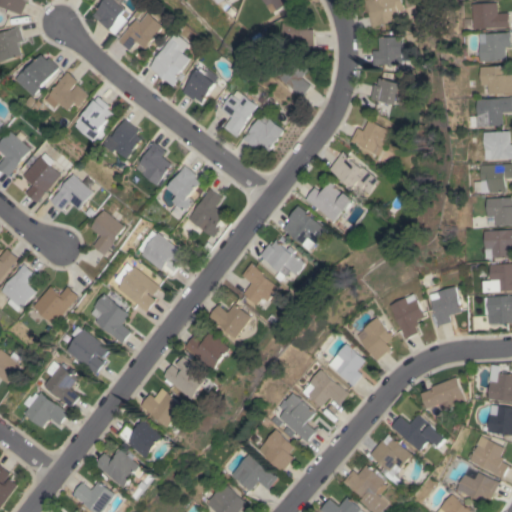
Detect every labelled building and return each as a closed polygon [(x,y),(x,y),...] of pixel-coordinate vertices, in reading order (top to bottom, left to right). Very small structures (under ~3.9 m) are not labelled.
[(0,0),(25,0),(29,1),(23,14),(0,3),(0,0)] [(96,15),(109,0),(128,0),(126,3),(131,7),(129,10),(133,14),(130,17),(126,14),(116,24),(117,25),(112,31),(96,15)] [(296,0),(277,10),(273,2),(267,5),(264,0),(296,0)] [(406,0),(409,9),(403,11),(405,19),(378,26),(379,26),(375,27),(367,0),(406,0)] [(471,3),(497,2),(498,13),(509,13),(510,27),(473,29),(471,3)] [(168,26),(148,49),(140,41),(133,50),(121,40),(130,30),(130,31),(141,19),(144,22),(153,12),(168,26)] [(315,45),(284,46),(284,22),(310,22),(310,29),(315,29),(315,45)] [(0,62),(0,32),(16,28),(16,27),(21,25),(25,40),(19,42),(22,55),(0,62)] [(479,43),(479,34),(486,33),(486,34),(511,32),(511,46),(505,46),(506,60),(481,61),(480,43),(479,43)] [(409,63),(375,64),(375,50),(382,50),(382,37),(408,36),(409,63)] [(187,76),(183,81),(181,79),(176,86),(168,80),(167,81),(160,75),(161,74),(152,67),(175,38),(184,45),(182,48),(194,58),(183,73),(187,76)] [(290,53),(310,69),(303,77),(313,85),(304,96),(292,87),(293,86),(275,71),(290,53)] [(15,78),(23,70),(25,72),(42,54),(48,60),(50,57),(60,67),(33,96),(15,78)] [(480,67),(506,65),(506,74),(511,74),(511,94),(504,94),(504,93),(482,94),(481,84),(480,67)] [(203,69),(210,74),(213,70),(223,78),(204,102),(198,97),(196,99),(185,91),(203,69)] [(89,95),(79,106),(75,102),(67,110),(59,102),(54,107),(45,99),(49,95),(49,94),(59,83),(58,82),(68,71),(78,81),(70,90),(72,91),(78,84),(89,95)] [(377,84),(381,84),(382,77),(415,85),(412,98),(403,96),(405,97),(403,103),(401,103),(401,104),(374,98),(377,84)] [(235,94),(240,88),(247,93),(247,94),(261,105),(248,122),(249,123),(239,137),(226,127),(234,116),(224,109),(235,94)] [(75,125),(89,108),(88,108),(98,96),(110,106),(108,108),(113,113),(103,125),(109,129),(97,143),(93,139),(92,140),(75,125)] [(470,127),(470,116),(476,116),(476,115),(477,115),(476,99),(510,97),(510,96),(511,96),(511,111),(503,112),(503,125),(470,127)] [(287,129),(271,151),(260,143),(257,147),(245,138),(247,135),(248,136),(261,118),(269,124),(273,119),(287,129)] [(140,130),(137,134),(142,138),(127,158),(115,149),(112,152),(102,144),(109,134),(112,136),(125,119),(140,130)] [(395,131),(383,155),(357,142),(356,143),(353,141),(360,127),(366,131),(372,119),(395,131)] [(33,148),(19,164),(20,164),(10,175),(0,166),(0,164),(7,157),(6,156),(6,155),(0,149),(0,144),(13,131),(33,148)] [(484,132),(510,131),(510,144),(511,144),(511,158),(485,159),(484,132)] [(143,174),(147,168),(139,162),(152,145),(152,144),(154,141),(166,150),(162,156),(172,164),(157,185),(143,174)] [(345,151),(367,167),(384,180),(373,193),(370,191),(364,198),(350,187),(352,185),(332,169),(345,151)] [(53,165),(63,174),(39,202),(27,192),(35,184),(25,175),(42,155),(44,156),(47,153),(56,161),(53,165)] [(511,163),(511,177),(506,178),(507,192),(503,192),(503,191),(474,193),(474,181),(481,181),(480,165),(511,163)] [(178,220),(170,213),(177,205),(172,200),(177,194),(168,187),(183,169),(183,168),(185,165),(197,175),(195,177),(201,182),(189,196),(191,198),(189,201),(192,203),(185,211),(183,212),(178,220)] [(97,192),(81,209),(72,201),(64,210),(53,201),(76,174),(97,192)] [(317,187),(324,192),(333,181),(349,194),(349,192),(360,201),(352,211),(349,208),(338,221),(312,200),(311,201),(308,199),(317,187)] [(208,192),(211,188),(222,197),(215,207),(225,214),(221,220),(224,222),(221,227),(218,225),(215,228),(221,233),(215,241),(209,237),(210,235),(188,218),(208,192)] [(511,197),(511,224),(487,225),(486,198),(511,197)] [(290,219),(301,205),(333,230),(322,245),(319,242),(314,250),(290,231),(289,232),(286,229),(293,221),(290,219)] [(115,216),(116,215),(120,218),(119,219),(129,226),(107,254),(95,245),(103,235),(97,230),(97,231),(93,228),(107,210),(115,216)] [(484,230),(511,229),(511,247),(510,247),(510,257),(486,257),(486,248),(485,248),(484,230)] [(185,252),(181,258),(182,259),(179,262),(173,257),(171,260),(179,266),(172,275),(163,269),(162,270),(142,254),(158,232),(185,252)] [(272,243),(275,245),(280,239),(282,241),(286,236),(292,240),(288,245),(292,249),(294,246),(300,250),(298,253),(311,262),(308,266),(309,267),(305,271),(302,275),(296,270),(292,276),(264,254),(272,243)] [(0,246),(4,250),(0,255),(1,256),(8,248),(19,258),(0,280),(0,246)] [(247,293),(255,283),(245,275),(255,262),(259,264),(258,265),(267,272),(267,273),(284,287),(274,301),(275,302),(269,310),(247,293)] [(17,312),(7,302),(11,298),(2,290),(25,263),(37,273),(28,283),(37,291),(22,308),(21,307),(17,312)] [(511,263),(511,290),(483,292),(482,280),(491,280),(490,264),(511,263)] [(161,286),(154,295),(149,291),(148,293),(156,300),(148,311),(118,288),(134,266),(161,286)] [(55,324),(34,305),(52,285),(62,294),(69,286),(80,296),(55,324)] [(463,311),(450,315),(452,321),(438,325),(437,321),(429,293),(456,286),(463,311)] [(130,314),(122,324),(132,331),(122,343),(95,321),(97,318),(90,313),(94,308),(93,307),(104,293),(130,314)] [(425,316),(417,320),(419,324),(415,326),(419,332),(406,339),(389,305),(413,293),(416,298),(425,316)] [(511,322),(489,324),(487,297),(511,295),(511,322)] [(241,338),(213,316),(221,304),(231,312),(232,311),(233,311),(239,303),(257,316),(241,338)] [(357,336),(364,329),(363,329),(376,317),(394,336),(387,343),(391,348),(378,360),(360,341),(361,340),(357,336)] [(110,350),(103,358),(99,354),(97,356),(105,363),(96,374),(66,350),(76,337),(71,334),(77,325),(83,330),(83,329),(110,350)] [(189,347),(198,335),(206,342),(214,331),(236,348),(219,370),(189,347)] [(366,360),(358,370),(363,374),(353,386),(350,383),(351,382),(329,364),(346,343),(366,360)] [(13,356),(17,351),(23,356),(19,361),(25,365),(11,383),(7,380),(0,375),(0,351),(3,348),(13,356)] [(166,376),(175,364),(184,371),(186,369),(180,365),(187,356),(214,377),(213,378),(217,381),(210,390),(206,387),(197,399),(166,376)] [(62,365),(63,363),(68,366),(66,368),(79,378),(71,388),(81,395),(72,407),(44,385),(52,375),(46,370),(51,363),(58,367),(60,364),(62,365)] [(511,374),(511,401),(489,398),(491,381),(490,381),(492,364),(500,366),(499,372),(511,374)] [(309,395),(308,397),(302,391),(309,383),(309,382),(320,369),(338,384),(338,383),(346,390),(347,390),(350,393),(340,405),(330,396),(322,406),(309,395)] [(467,400),(451,406),(448,400),(428,409),(421,393),(434,388),(433,387),(458,377),(467,400)] [(60,425),(50,417),(42,427),(24,413),(29,407),(23,403),(29,396),(32,395),(34,392),(38,395),(41,391),(68,413),(60,425)] [(173,427),(144,406),(153,394),(163,401),(170,391),(189,405),(173,427)] [(311,409),(315,412),(306,422),(314,430),(318,426),(319,427),(307,442),(279,417),(284,411),(278,406),(283,400),(284,402),(292,393),(311,409)] [(511,407),(511,433),(489,432),(492,405),(499,406),(511,407)] [(411,423),(419,413),(448,438),(441,446),(431,438),(421,451),(393,426),(402,416),(411,423)] [(168,436),(151,458),(131,442),(132,441),(122,434),(130,425),(138,431),(142,425),(141,425),(143,423),(144,423),(147,419),(168,436)] [(282,472),(257,450),(276,429),(296,446),(290,453),(295,457),(282,472)] [(503,478),(470,460),(471,458),(468,457),(475,443),(477,444),(481,435),(505,447),(501,456),(505,458),(503,461),(510,465),(503,478)] [(406,483),(402,488),(382,471),(386,466),(372,454),(384,440),(389,444),(394,438),(414,454),(403,468),(400,472),(402,479),(406,483)] [(128,488),(98,464),(107,452),(116,459),(124,449),(146,465),(128,488)] [(248,454),(264,468),(265,467),(274,475),(275,474),(278,477),(268,489),(258,481),(250,491),(231,474),(248,454)] [(0,508),(0,464),(13,474),(10,478),(19,484),(0,508)] [(354,470),(359,474),(368,464),(376,471),(378,469),(389,479),(388,480),(388,481),(378,493),(382,496),(384,495),(391,501),(390,503),(391,503),(383,511),(375,511),(362,500),(364,497),(348,483),(348,484),(345,481),(354,470)] [(465,474),(466,474),(470,467),(495,480),(496,479),(500,482),(490,501),(486,499),(484,503),(461,491),(461,492),(457,490),(465,474)] [(106,511),(100,511),(76,494),(85,482),(95,489),(96,488),(96,489),(103,480),(121,493),(106,511)] [(247,502),(238,511),(215,511),(205,503),(219,487),(222,490),(227,485),(247,502)] [(472,511),(471,511),(446,511),(441,508),(452,494),(472,511)] [(324,511),(322,510),(331,499),(341,507),(349,497),(363,508),(362,509),(365,511),(324,511)]
